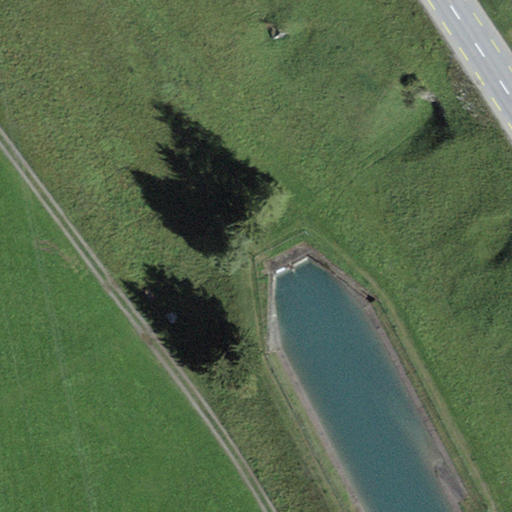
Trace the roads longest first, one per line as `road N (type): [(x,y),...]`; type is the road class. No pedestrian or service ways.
road 1 (track): [(266,511),(217,431),(0,135)]
road 2 (track): [(338,225),(385,286),(506,511)]
